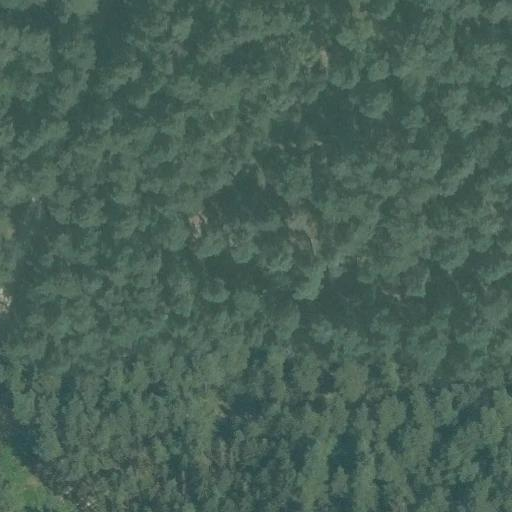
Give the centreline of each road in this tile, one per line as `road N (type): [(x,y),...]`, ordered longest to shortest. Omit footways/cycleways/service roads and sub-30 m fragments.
road 1 (track): [(0,420),(511,403)]
road 2 (track): [(0,309),(109,0)]
